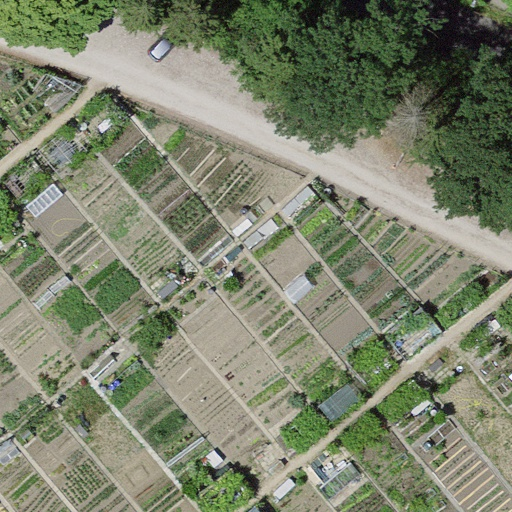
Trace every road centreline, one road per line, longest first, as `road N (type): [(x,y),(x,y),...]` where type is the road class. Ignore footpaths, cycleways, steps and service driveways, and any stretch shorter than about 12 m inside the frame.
road 1 (track): [(0,15),(348,144),(511,235)]
road 2 (residential): [(380,0),(511,65)]
